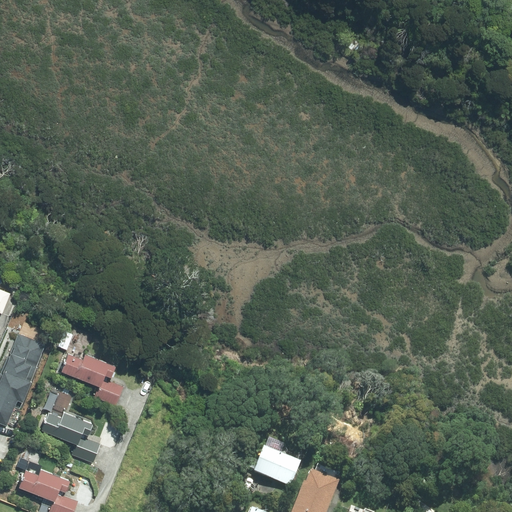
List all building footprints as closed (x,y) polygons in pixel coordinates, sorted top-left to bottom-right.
[(15,289),(0,281),(0,320),(0,321),(15,289)] [(21,403),(44,344),(17,334),(0,377),(0,424),(7,427),(17,401),(21,403)] [(86,359),(72,353),(63,374),(97,388),(93,397),(116,407),(125,386),(111,380),(118,364),(89,352),(86,359)] [(49,391),(42,409),(50,413),(58,394),(49,391)] [(64,416),(51,411),(43,430),(75,444),(71,452),(89,460),(96,443),(90,440),(97,425),(66,412),(64,416)] [(290,446),(269,438),(256,474),(293,488),(304,459),(287,453),(290,446)] [(321,511),(337,473),(313,463),(293,511),(321,511)] [(40,473),(26,467),(19,486),(59,501),(54,511),(74,511),(82,493),(69,489),(73,479),(42,468),(40,473)]
